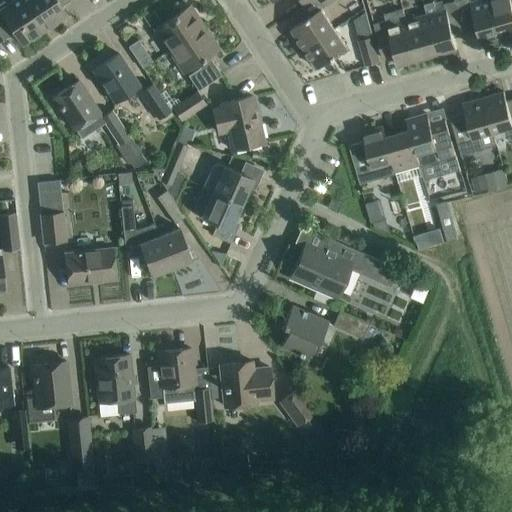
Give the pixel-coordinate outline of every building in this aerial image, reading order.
[(3,0),(2,0),(0,1),(0,37),(8,33),(7,31),(12,28),(22,43),(42,30),(22,0),(12,0),(8,3),(3,0)] [(22,0),(42,30),(66,14),(59,2),(62,0),(22,0)] [(428,13),(438,52),(457,47),(454,37),(466,34),(456,0),(453,0),(443,3),(445,8),(437,11),(434,1),(425,3),(428,13)] [(456,0),(466,34),(478,30),(481,40),(500,35),(490,0),(475,0),(471,1),(470,0),(456,0)] [(511,0),(490,0),(500,35),(511,31),(511,0)] [(154,28),(169,49),(204,26),(189,4),(154,28)] [(291,28),(305,49),(335,29),(321,8),(291,28)] [(385,19),(374,23),(383,57),(395,54),(398,64),(417,58),(403,8),(384,13),(385,19)] [(404,8),(403,8),(417,58),(438,52),(428,13),(407,19),(404,8)] [(204,26),(169,49),(183,71),(195,63),(197,67),(186,74),(190,80),(196,90),(219,74),(206,55),(218,48),(204,26)] [(335,29),(305,49),(318,68),(348,48),(335,29)] [(359,39),(366,65),(380,61),(373,35),(359,39)] [(128,45),(142,67),(152,60),(138,38),(128,45)] [(93,69),(104,85),(114,101),(139,84),(129,69),(118,52),(93,69)] [(78,79),(53,95),(74,127),(99,111),(78,79)] [(158,117),(159,117),(162,122),(174,115),(152,83),(140,91),(158,117)] [(173,106),(181,119),(205,103),(197,91),(173,106)] [(504,91),(483,97),(493,132),(506,129),(509,141),(511,140),(511,98),(506,100),(504,91)] [(252,95),(233,99),(221,102),(222,107),(213,109),(218,131),(231,128),(235,146),(232,147),(232,148),(243,146),(263,141),(252,95)] [(450,116),(455,135),(461,155),(485,148),(485,146),(497,143),(493,132),(483,97),(462,103),(465,112),(450,116)] [(101,117),(118,142),(116,143),(128,162),(141,153),(112,109),(101,117)] [(427,113),(406,119),(409,129),(420,164),(420,166),(456,156),(445,117),(430,122),(427,113)] [(364,140),(349,145),(360,183),(383,177),(396,173),(396,171),(393,159),(386,136),(383,125),(362,131),(364,140)] [(409,129),(386,136),(393,159),(396,171),(420,164),(409,129)] [(167,164),(177,168),(187,144),(178,140),(167,164)] [(212,190),(242,203),(253,177),(235,169),(218,161),(213,163),(209,172),(218,176),(212,190)] [(161,180),(170,184),(177,168),(167,164),(161,180)] [(489,187),(485,173),(472,177),(476,191),(489,187)] [(59,179),(37,182),(40,204),(61,201),(59,179)] [(213,233),(222,237),(226,227),(230,228),(242,203),(212,190),(203,185),(193,207),(195,213),(217,223),(213,233)] [(185,215),(166,189),(157,196),(175,222),(185,215)] [(328,207),(339,212),(343,201),(333,196),(328,207)] [(132,199),(120,200),(120,205),(124,236),(128,236),(129,244),(139,243),(143,256),(151,274),(171,266),(154,222),(140,228),(135,228),(132,204),(132,199)] [(405,204),(408,213),(411,225),(422,222),(417,201),(405,204)] [(65,239),(63,211),(41,214),(40,214),(43,241),(65,239)] [(0,214),(0,225),(2,248),(18,246),(15,213),(0,214)] [(155,222),(154,222),(171,266),(192,259),(179,226),(159,234),(155,222)] [(291,275),(310,283),(336,294),(349,266),(391,285),(398,268),(322,234),(316,248),(305,243),(291,275)] [(64,252),(68,283),(116,278),(112,246),(64,252)] [(281,345),(299,353),(308,357),(316,339),(319,341),(328,319),(310,312),(291,304),(282,325),(283,325),(282,328),(283,332),(286,334),(281,345)] [(368,322),(339,309),(333,324),(362,337),(368,322)] [(160,363),(148,365),(151,397),(164,395),(162,385),(194,382),(190,347),(158,350),(160,363)] [(94,357),(96,377),(98,400),(117,398),(119,412),(136,410),(129,353),(94,357)] [(35,392),(36,403),(37,405),(71,401),(68,380),(66,360),(32,363),(34,383),(35,392)] [(219,363),(221,383),(223,404),(256,401),(256,399),(272,397),(271,385),(269,365),(253,367),(252,360),(219,363)] [(0,366),(0,404),(13,404),(9,366),(0,366)] [(298,386),(280,399),(298,425),(316,412),(298,386)] [(209,387),(194,388),(197,420),(212,418),(209,387)] [(25,408),(12,409),(15,439),(28,437),(25,408)] [(67,418),(70,446),(73,469),(93,467),(87,416),(67,418)] [(136,459),(146,459),(146,470),(150,470),(150,474),(155,474),(155,470),(160,470),(159,457),(161,457),(159,438),(161,438),(161,430),(151,431),(150,426),(133,428),(136,459)]
